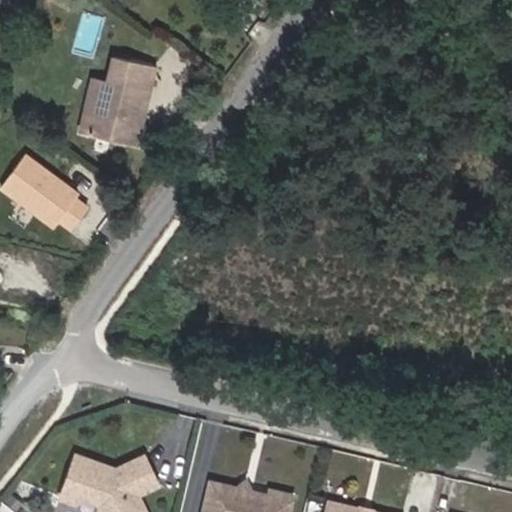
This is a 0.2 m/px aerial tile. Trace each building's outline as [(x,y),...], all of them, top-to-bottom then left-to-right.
[(55,0),(55,1),(67,9),(72,0),(55,0)] [(160,62),(118,52),(112,79),(106,106),(91,103),(85,129),(142,142),(160,62)] [(112,79),(97,76),(91,103),(106,106),(112,79)] [(80,193),(26,153),(0,187),(0,190),(53,229),(58,223),(70,232),(89,207),(76,198),(80,193)] [(114,474),(105,478),(101,476),(98,475),(95,467),(76,460),(61,499),(78,506),(87,499),(99,503),(99,511),(141,511),(135,498),(156,489),(143,461),(114,474)] [(101,476),(105,478),(114,474),(95,467),(98,475),(101,476)] [(235,492),(255,497),(247,483),(235,492)] [(255,497),(235,492),(212,487),(206,511),(290,511),(293,500),(272,496),(271,500),(255,497)] [(95,511),(99,511),(99,503),(87,499),(78,506),(95,511)]
